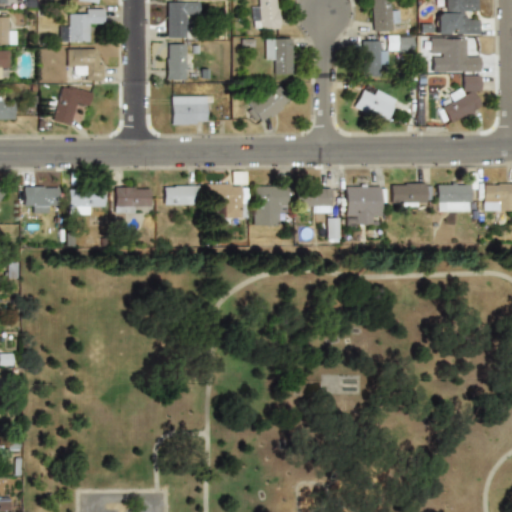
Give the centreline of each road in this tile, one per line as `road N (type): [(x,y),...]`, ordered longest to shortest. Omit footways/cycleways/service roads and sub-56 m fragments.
road 1 (tertiary): [(0,145),(511,143)]
road 2 (residential): [(132,149),(130,0)]
road 3 (residential): [(504,144),(504,0)]
road 4 (residential): [(324,148),(322,11)]
